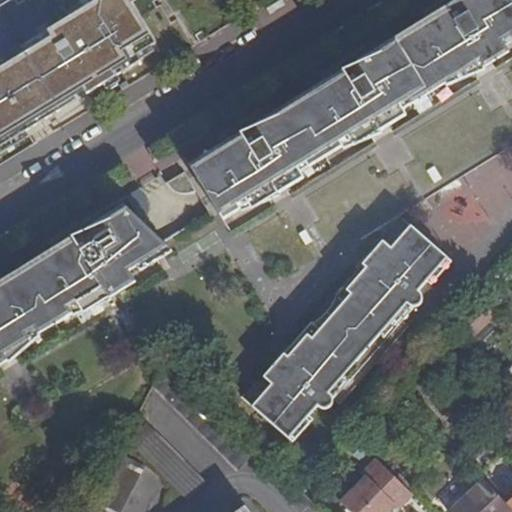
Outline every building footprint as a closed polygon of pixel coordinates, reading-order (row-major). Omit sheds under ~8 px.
[(0,143),(157,46),(128,0),(100,0),(44,36),(48,43),(0,72),(0,143)] [(219,209),(230,228),(511,57),(511,0),(474,0),(195,167),(219,209)] [(196,192),(184,173),(166,184),(170,188),(172,190),(176,193),(180,194),(188,194),(196,192)] [(0,365),(8,361),(5,355),(30,340),(27,335),(35,330),(38,335),(73,314),(69,308),(77,304),(80,309),(106,293),(109,299),(136,282),(129,272),(137,267),(140,272),(158,261),(155,256),(168,248),(163,243),(127,209),(100,225),(72,238),(74,241),(66,246),(64,243),(0,282),(0,365)] [(252,408),(289,440),(318,406),(319,408),(320,408),(322,409),(324,410),(326,410),(328,409),(329,408),(330,408),(331,407),(332,406),(333,404),(333,403),(333,402),(333,401),(333,400),(333,398),(332,397),(331,396),(331,395),(330,395),(329,394),(407,304),(409,306),(410,307),(412,307),(413,308),(414,308),(416,308),(417,307),(418,307),(419,306),(420,305),(421,304),(422,303),(422,302),(423,301),(423,300),(423,299),(423,298),(422,296),(422,295),(422,294),(421,293),(420,293),(419,292),(448,259),(411,226),(391,249),(383,242),(362,265),(366,268),(346,291),(351,295),(312,339),(308,335),(288,358),(284,354),(264,378),(272,385),(252,408)] [(479,318),(462,325),(471,345),(487,337),(479,318)] [(259,449),(168,358),(153,386),(238,471),(259,449)] [(511,394),(501,405),(511,417),(511,394)] [(147,423),(128,441),(188,502),(207,483),(147,423)] [(121,511),(145,467),(122,454),(91,511),(121,511)] [(378,459),(364,473),(367,476),(341,502),(351,511),(389,511),(396,505),(399,509),(413,494),(378,459)] [(511,511),(511,510),(483,480),(449,511),(511,511)]
